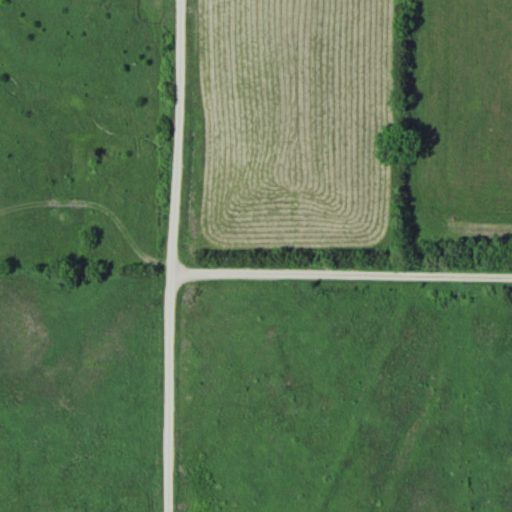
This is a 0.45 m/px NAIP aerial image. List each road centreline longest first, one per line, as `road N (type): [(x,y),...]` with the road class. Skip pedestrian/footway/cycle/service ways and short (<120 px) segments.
road 1 (residential): [(170,511),(183,0)]
road 2 (residential): [(511,302),(174,280)]
